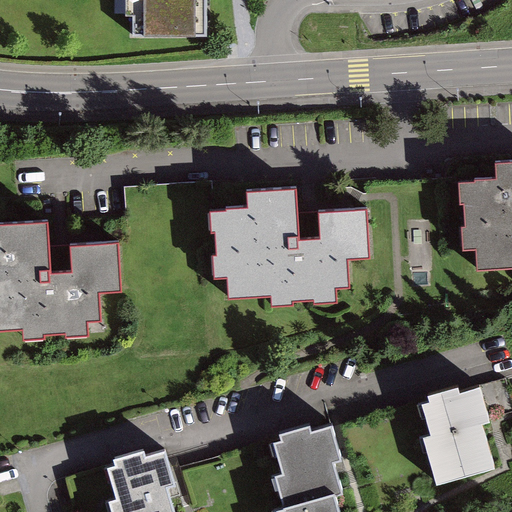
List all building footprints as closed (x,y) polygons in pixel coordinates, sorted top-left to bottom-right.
[(131,0),(132,39),(204,38),(202,0),(131,0)] [(511,162),(493,164),(494,181),(456,184),(461,254),(470,253),(472,275),(511,271),(511,162)] [(292,190),(239,194),(240,211),(201,214),(206,284),(216,283),(217,305),(263,302),(264,309),(327,305),(326,287),(340,287),(338,261),(363,260),(360,211),(310,214),(311,239),(295,240),(292,190)] [(50,226),(0,229),(0,338),(22,337),(22,344),(86,340),(84,323),(98,322),(96,297),(121,295),(118,246),(68,249),(70,274),(53,276),(50,226)] [(511,374),(411,400),(433,483),(492,467),(479,419),(511,410),(511,374)] [(275,474),(283,504),(329,491),(339,488),(331,460),(339,458),(329,423),(270,441),(279,473),(275,474)] [(108,500),(111,511),(172,511),(165,486),(173,484),(163,449),(103,466),(112,499),(108,500)] [(336,511),(329,491),(283,504),(272,507),(274,511),(336,511)]
